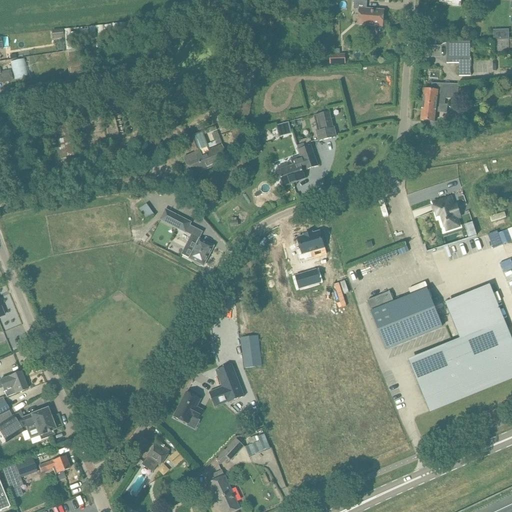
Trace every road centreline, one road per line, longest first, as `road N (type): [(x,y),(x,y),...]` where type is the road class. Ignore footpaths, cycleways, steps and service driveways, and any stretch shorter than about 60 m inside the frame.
road 1 (residential): [(92,471),(130,445),(249,235),(368,182),(395,153),(411,0)]
road 2 (residential): [(92,471),(0,254)]
road 3 (tertiary): [(343,511),(511,438)]
